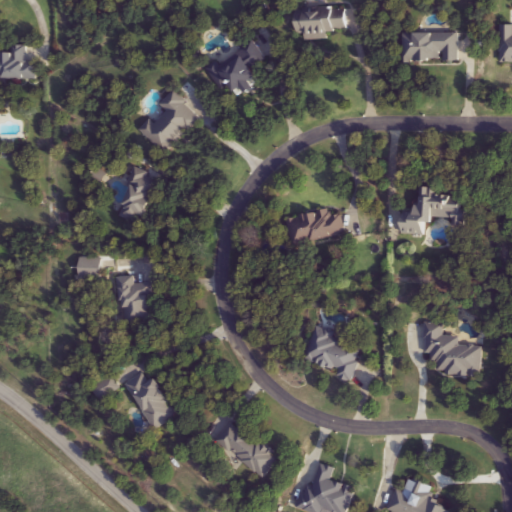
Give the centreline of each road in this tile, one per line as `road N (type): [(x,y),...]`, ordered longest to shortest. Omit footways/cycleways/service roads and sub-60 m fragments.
road 1 (residential): [(511,127),(370,122),(327,129),(285,153),(251,187),(219,261),(239,345),(271,385),(337,427),(473,433),(495,447),(511,500)]
road 2 (tertiary): [(138,511),(0,391)]
